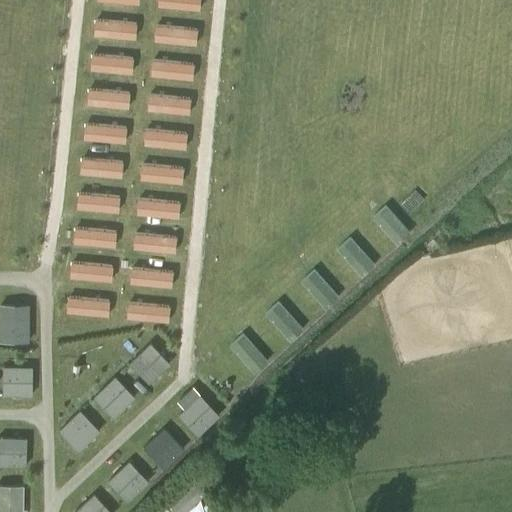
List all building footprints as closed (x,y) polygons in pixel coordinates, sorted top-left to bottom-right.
[(150,342),(130,361),(149,381),(169,362),(150,342)] [(4,367),(3,394),(31,394),(31,367),(4,367)] [(115,376),(95,395),(114,415),(134,396),(115,376)] [(199,394),(179,413),(198,433),(218,414),(199,394)] [(79,409),(59,428),(78,449),(98,430),(79,409)] [(164,428),(144,447),(163,467),(183,448),(164,428)] [(0,437),(0,465),(26,465),(26,438),(0,437)] [(129,460),(108,480),(127,500),(148,481),(129,460)] [(177,511),(183,511),(202,496),(191,483),(169,502),(177,511)] [(0,485),(0,511),(21,511),(22,486),(0,485)] [(110,511),(93,494),(74,511),(110,511)] [(214,511),(210,502),(203,506),(206,511),(214,511)]
